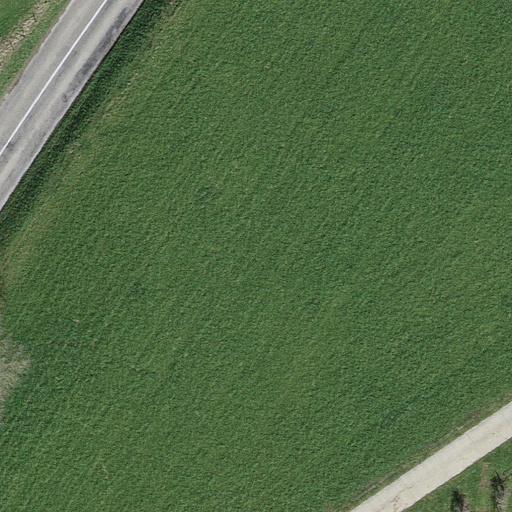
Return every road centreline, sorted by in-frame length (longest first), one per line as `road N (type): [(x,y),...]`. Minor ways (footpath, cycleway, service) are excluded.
road 1 (tertiary): [(0,147),(102,0)]
road 2 (track): [(381,511),(511,420)]
